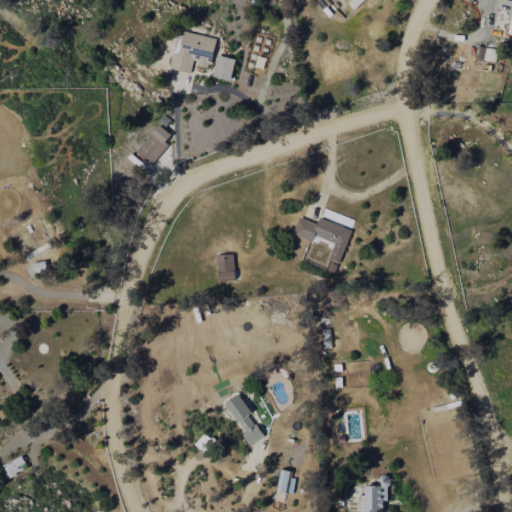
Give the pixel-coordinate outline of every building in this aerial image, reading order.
[(364,0),(345,0),(354,9),(364,0)] [(216,38),(184,31),(182,40),(175,39),(169,68),(192,73),(194,65),(210,69),(216,38)] [(235,59),(217,56),(213,77),(231,80),(235,59)] [(173,136),(159,124),(136,152),(150,164),(173,136)] [(293,234),(313,241),(315,237),(334,243),(328,260),(339,264),(351,229),(319,218),(317,224),(299,217),(293,234)] [(217,255),(219,281),(235,280),(234,254),(217,255)] [(264,436),(249,415),(252,413),(239,394),(225,404),(246,432),(242,434),(250,446),(264,436)] [(214,440),(203,434),(197,446),(208,452),(214,440)] [(1,464),(6,477),(27,468),(22,456),(1,464)] [(290,470),(280,469),(277,492),(287,493),(290,470)] [(383,509),(383,501),(389,501),(388,476),(379,476),(379,486),(365,486),(365,498),(359,499),(359,509),(383,509)]
